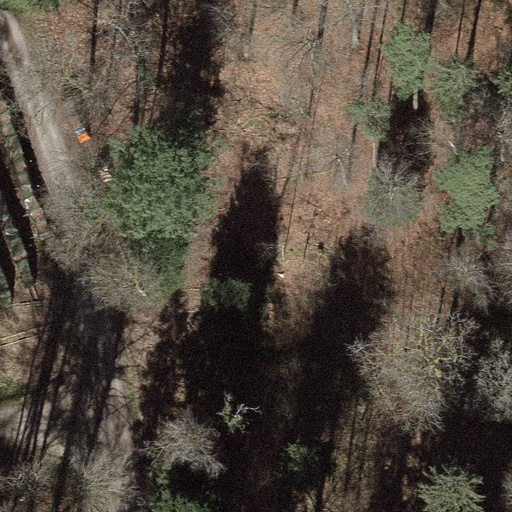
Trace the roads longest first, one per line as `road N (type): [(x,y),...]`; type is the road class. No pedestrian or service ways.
road 1 (track): [(132,511),(87,228),(0,3)]
road 2 (track): [(0,430),(122,468)]
